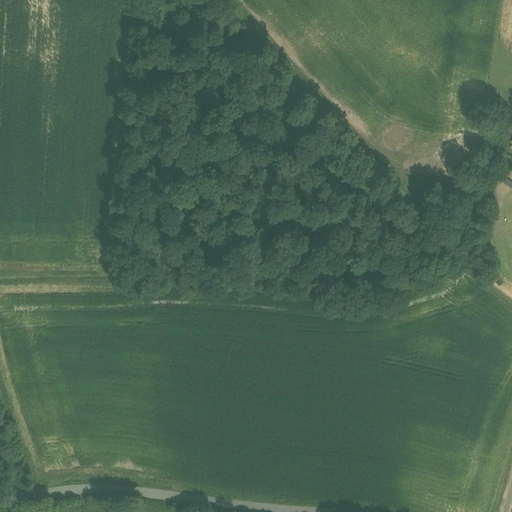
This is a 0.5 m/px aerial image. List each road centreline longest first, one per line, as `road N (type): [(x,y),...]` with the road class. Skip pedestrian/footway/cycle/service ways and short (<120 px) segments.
road 1 (track): [(227,0),(464,256),(511,292)]
road 2 (unclassified): [(0,502),(114,487),(311,511)]
